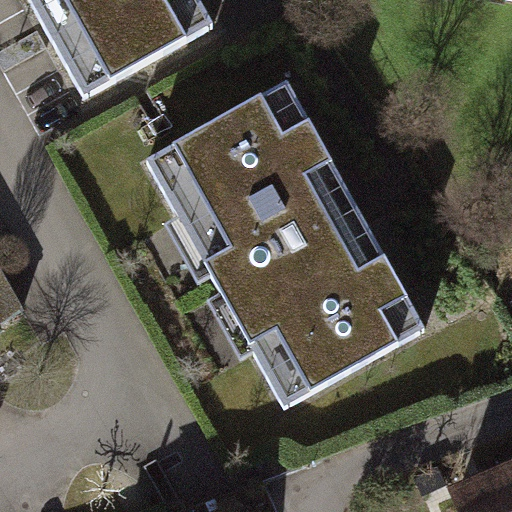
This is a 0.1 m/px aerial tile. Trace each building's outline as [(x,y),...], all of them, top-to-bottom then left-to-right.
[(203,0),(22,0),(91,119),(226,42),(203,0)] [(511,0),(452,0),(511,9),(511,0)] [(287,84),(139,162),(282,425),(427,336),(287,84)] [(0,268),(0,336),(28,320),(0,268)] [(511,511),(511,460),(438,492),(446,511),(511,511)]
